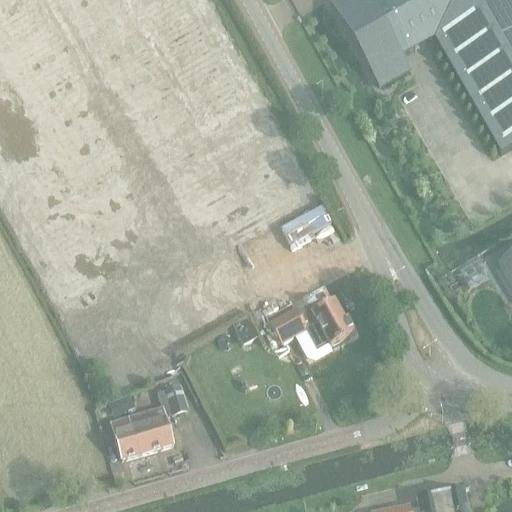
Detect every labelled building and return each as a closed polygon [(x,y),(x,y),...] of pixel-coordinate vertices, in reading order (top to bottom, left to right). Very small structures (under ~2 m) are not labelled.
[(511,0),(330,0),(328,1),(381,94),(411,76),(403,62),(435,44),(501,158),(511,150),(511,0)] [(511,266),(510,267),(501,273),(511,291),(511,263),(511,266)] [(341,322),(331,304),(300,322),(294,311),(268,326),(280,347),(304,333),(315,353),(326,346),(328,349),(331,347),(332,348),(339,344),(338,342),(353,334),(344,321),(341,322)] [(245,321),(232,328),(242,346),(255,339),(245,321)] [(171,448),(164,421),(171,419),(186,415),(179,390),(157,397),(161,411),(128,421),(139,457),(171,448)] [(130,399),(122,403),(128,415),(135,411),(130,399)] [(121,462),(139,457),(128,421),(110,426),(121,462)] [(465,511),(462,493),(439,498),(441,511),(465,511)] [(441,511),(439,498),(416,503),(417,511),(441,511)]
